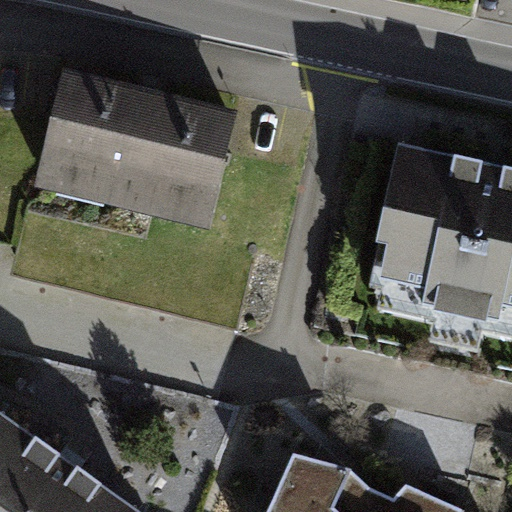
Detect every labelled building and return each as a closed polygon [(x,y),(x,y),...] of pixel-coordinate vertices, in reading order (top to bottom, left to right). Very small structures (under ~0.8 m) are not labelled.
[(241,112),(67,68),(38,180),(211,225),(241,112)] [(511,180),(385,155),(358,293),(511,324),(511,180)] [(24,288),(173,309),(181,251),(32,230),(24,288)] [(140,511),(0,413),(0,511),(140,511)] [(357,461),(302,443),(272,511),(466,511),(470,505),(413,478),(399,490),(372,480),(357,461)]
